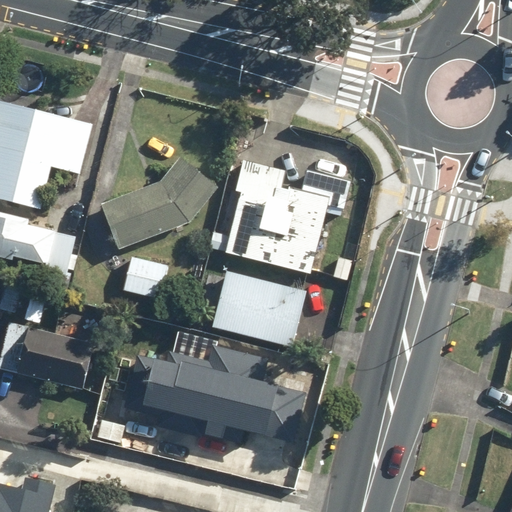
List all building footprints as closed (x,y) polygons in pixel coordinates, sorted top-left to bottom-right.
[(44,111),(0,100),(0,145),(7,147),(0,177),(0,197),(51,210),(60,170),(89,177),(104,110),(48,97),(44,111)] [(185,157),(166,180),(105,204),(123,250),(194,223),(223,187),(185,157)] [(289,168),(246,158),(237,192),(247,195),(232,255),(315,275),(332,206),(349,210),(356,181),(311,170),(306,191),(285,185),(289,168)] [(78,236),(0,214),(0,257),(68,275),(78,236)] [(177,266),(136,256),(126,294),(167,304),(177,266)] [(313,290),(228,270),(214,329),(299,348),(313,290)] [(60,321),(57,337),(9,327),(0,367),(0,368),(89,389),(98,347),(74,341),(77,325),(60,321)] [(171,359),(139,354),(131,408),(163,413),(161,426),(232,437),(233,428),(299,438),(305,393),(280,389),(281,384),(266,382),(270,355),(216,347),(214,363),(171,356),(171,359)] [(26,494),(0,488),(0,511),(60,511),(66,486),(29,477),(26,494)]
